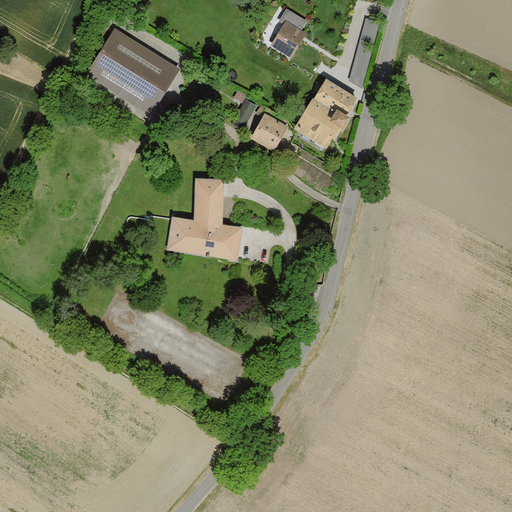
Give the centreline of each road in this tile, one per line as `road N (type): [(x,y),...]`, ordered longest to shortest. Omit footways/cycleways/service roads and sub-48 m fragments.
road 1 (residential): [(400,0),(323,312),(250,435),(185,511)]
road 2 (track): [(243,444),(0,290)]
road 3 (track): [(0,202),(98,0)]
